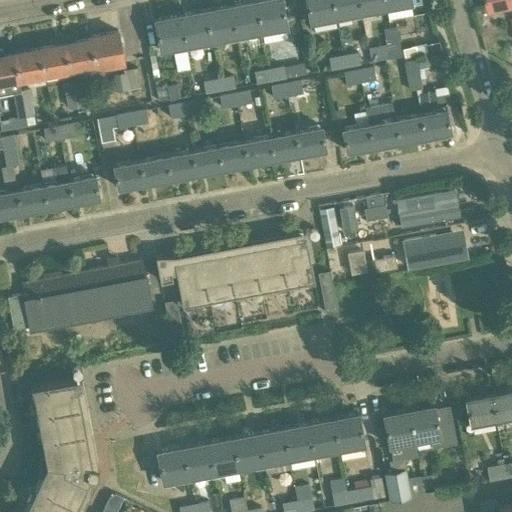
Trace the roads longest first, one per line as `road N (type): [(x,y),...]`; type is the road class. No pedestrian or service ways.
road 1 (residential): [(0,249),(494,154)]
road 2 (residential): [(122,404),(316,365),(357,378),(511,342)]
road 3 (residential): [(494,154),(452,0)]
